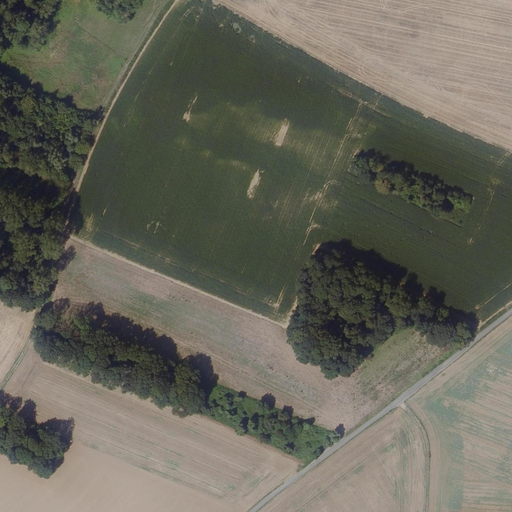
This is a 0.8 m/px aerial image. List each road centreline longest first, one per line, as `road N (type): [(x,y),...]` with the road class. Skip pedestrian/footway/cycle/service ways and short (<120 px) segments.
road 1 (track): [(0,386),(37,314),(56,227),(102,111),(168,0)]
road 2 (unclassified): [(249,511),(511,308)]
